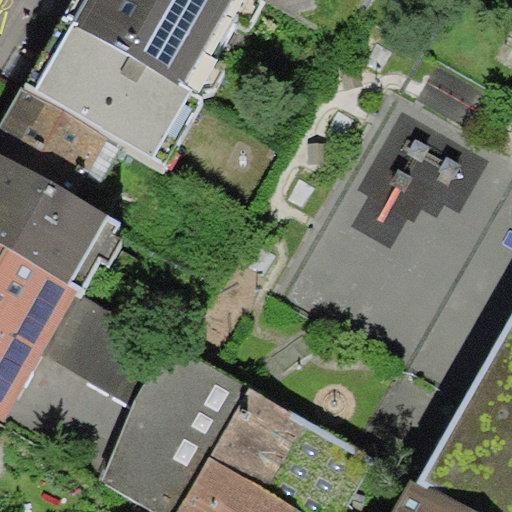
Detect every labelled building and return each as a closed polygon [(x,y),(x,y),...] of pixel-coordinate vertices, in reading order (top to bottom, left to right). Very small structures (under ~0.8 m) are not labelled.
[(64,22),(57,34),(179,103),(196,74),(205,78),(233,28),(225,23),(238,0),(70,0),(73,6),(64,22)] [(35,74),(20,99),(102,145),(159,178),(197,113),(179,103),(57,34),(35,74)] [(0,173),(65,210),(102,145),(20,99),(0,134),(0,173)] [(0,259),(65,297),(76,303),(113,238),(65,210),(0,173),(0,259)] [(0,411),(33,354),(65,297),(0,259),(0,411)] [(76,303),(65,297),(33,354),(134,411),(101,490),(137,511),(139,511),(179,511),(205,469),(244,399),(76,303)] [(511,511),(511,319),(412,495),(442,511),(511,511)] [(244,399),(205,469),(261,501),(280,511),(342,511),(367,469),(244,399)] [(205,469),(179,511),(255,511),(261,501),(205,469)] [(402,511),(442,511),(412,495),(402,511)]
